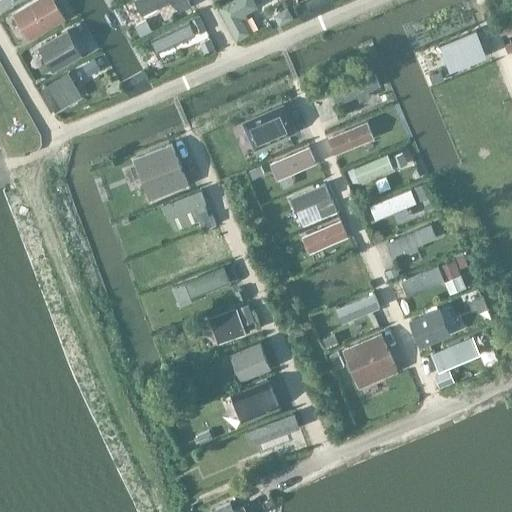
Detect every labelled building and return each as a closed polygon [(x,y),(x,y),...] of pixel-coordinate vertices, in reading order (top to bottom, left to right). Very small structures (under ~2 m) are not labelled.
[(187,0),(134,0),(142,16),(170,1),(172,5),(176,3),(181,12),(191,7),(187,0)] [(225,0),(236,29),(250,24),(244,6),(261,0),(260,0),(225,0)] [(191,9),(151,23),(157,42),(198,29),(191,9)] [(53,68),(80,52),(67,30),(40,46),(53,68)] [(46,76),(58,99),(83,87),(71,63),(46,76)] [(511,92),(475,109),(481,123),(511,109),(511,92)] [(261,134),(294,120),(286,102),(253,115),(261,134)] [(366,122),(329,137),(336,152),(373,137),(366,122)] [(511,137),(477,150),(482,163),(511,152),(511,137)] [(355,155),(359,170),(395,159),(391,145),(355,155)] [(171,146),(136,159),(151,198),(186,184),(171,146)] [(308,147),(271,163),(278,178),(315,162),(308,147)] [(374,207),(419,196),(414,177),(379,186),(381,192),(371,194),(374,207)] [(163,195),(173,222),(200,212),(203,221),(217,216),(204,180),(163,195)] [(434,214),(390,231),(395,246),(453,225),(445,202),(431,207),(434,214)] [(319,209),(323,217),(337,211),(333,203),(319,209)] [(184,250),(197,247),(199,252),(225,246),(219,220),(179,229),(184,250)] [(340,220),(303,236),(310,251),(347,235),(340,220)] [(455,250),(404,270),(410,285),(448,271),(451,281),(465,275),(455,250)] [(193,288),(232,274),(226,257),(187,271),(193,288)] [(353,257),(313,273),(314,284),(321,290),(352,277),(353,280),(361,276),(353,257)] [(167,264),(147,274),(153,287),(174,277),(167,264)] [(177,292),(191,288),(187,273),(173,277),(177,292)] [(212,309),(221,332),(247,322),(243,310),(254,306),(250,294),(212,309)] [(440,309),(411,321),(421,345),(450,332),(440,309)] [(494,323),(420,355),(437,394),(511,361),(494,323)] [(381,333),(344,349),(360,386),(397,370),(381,333)] [(337,343),(334,335),(323,339),(327,347),(337,343)] [(231,355),(241,378),(270,366),(260,343),(231,355)] [(330,355),(336,369),(344,365),(337,351),(330,355)] [(244,409),(281,397),(272,369),(235,381),(244,409)] [(253,433),(302,422),(298,406),(249,418),(253,433)] [(229,502),(209,511),(208,511),(244,511),(242,507),(233,511),(229,502)]
